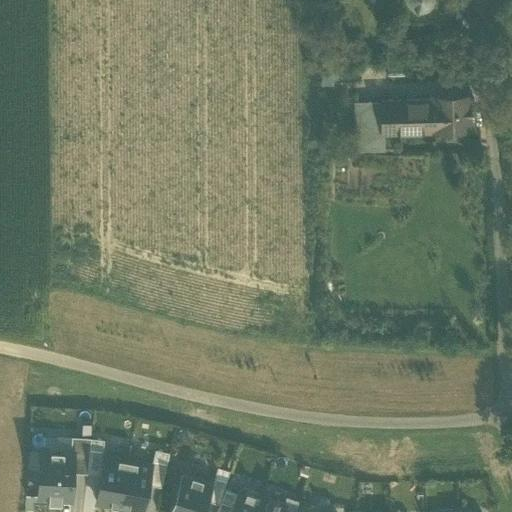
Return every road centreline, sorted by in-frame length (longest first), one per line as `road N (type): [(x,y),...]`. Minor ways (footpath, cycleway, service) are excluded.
road 1 (unclassified): [(0,348),(282,414),(502,420)]
road 2 (unclassified): [(502,420),(485,50)]
